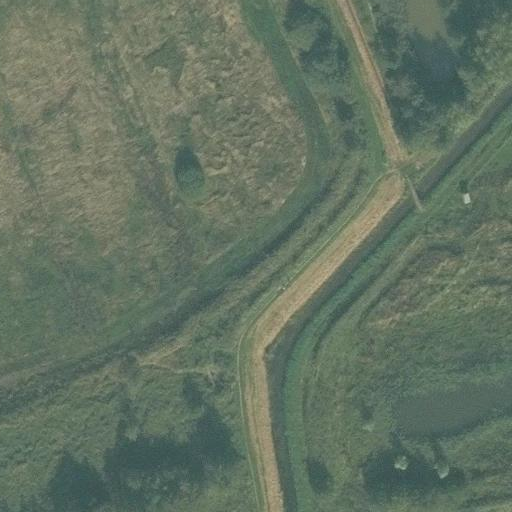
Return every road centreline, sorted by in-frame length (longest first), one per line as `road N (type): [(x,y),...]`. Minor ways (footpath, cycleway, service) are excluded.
road 1 (track): [(407,172),(247,339),(271,511)]
road 2 (track): [(336,0),(407,172)]
road 3 (track): [(423,216),(511,115)]
